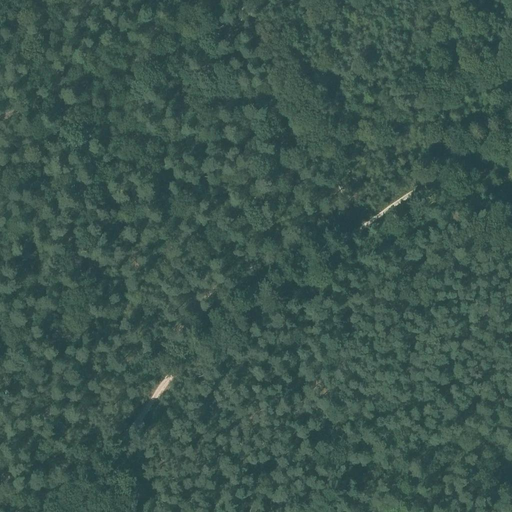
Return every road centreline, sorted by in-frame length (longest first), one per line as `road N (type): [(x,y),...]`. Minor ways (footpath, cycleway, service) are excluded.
road 1 (track): [(150,405),(208,336),(361,229)]
road 2 (track): [(361,229),(511,121)]
road 3 (track): [(150,405),(74,511)]
